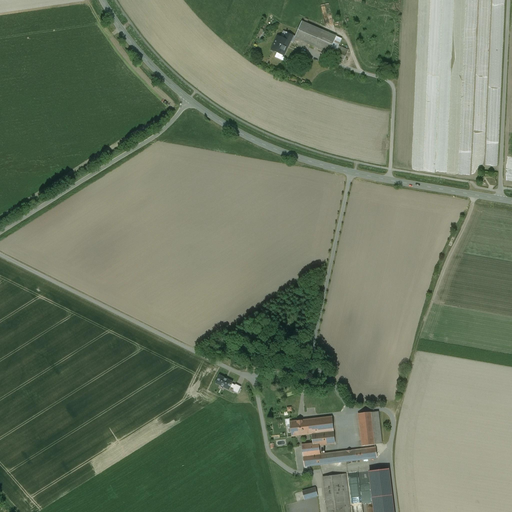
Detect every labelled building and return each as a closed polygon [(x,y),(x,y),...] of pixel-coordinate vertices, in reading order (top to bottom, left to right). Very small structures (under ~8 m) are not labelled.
[(329,3),(320,5),(325,25),(333,23),(329,3)] [(336,37),(302,22),(298,30),(295,37),(295,38),(329,53),(336,37)] [(283,39),(278,36),(271,50),(283,55),(288,46),(291,41),(289,40),(290,38),(288,38),(290,34),(286,32),(283,39)] [(342,39),(336,37),(329,53),(328,54),(343,60),(348,50),(338,46),(342,39)] [(220,374),(216,383),(229,390),(231,387),(232,383),(234,380),(220,374)] [(235,384),(232,383),(231,387),(235,388),(233,391),(238,393),(242,386),(236,383),(235,384)] [(371,412),(358,414),(362,446),(375,444),(371,412)] [(332,417),(312,419),(314,434),(312,434),(313,443),(319,443),(319,445),(334,444),(335,443),(332,417)] [(312,419),(290,421),(290,425),(287,426),(288,433),(291,432),(292,436),(312,434),(314,434),(312,419)] [(313,443),(302,445),(303,455),(320,453),(319,445),(319,443),(313,443)] [(376,448),(320,454),(320,459),(304,461),(304,467),(377,458),(376,448)] [(320,453),(303,455),(304,461),(320,459),(320,454),(320,453)] [(350,511),(346,474),(322,477),(327,511),(350,511)] [(359,504),(362,504),(359,475),(349,476),(352,503),(357,503),(358,505),(359,504)] [(315,488),(302,491),(304,500),(317,496),(315,488)]
